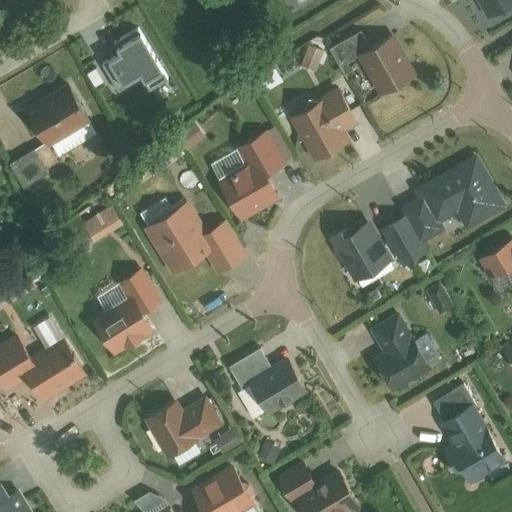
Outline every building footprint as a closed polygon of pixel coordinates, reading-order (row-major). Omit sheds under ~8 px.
[(511,0),(479,0),(491,20),(511,6),(511,0)] [(172,68),(148,26),(113,47),(137,88),(172,68)] [(368,50),(390,86),(415,70),(393,34),(370,47),(361,33),(335,48),(345,64),(368,50)] [(311,46),(303,67),(321,73),(328,52),(311,46)] [(93,126),(69,85),(34,105),(58,146),(93,126)] [(301,120),(324,159),(347,145),(340,133),(359,121),(343,94),(301,120)] [(229,178),(253,218),(286,198),(271,174),(285,166),(267,137),(242,152),(250,166),(229,178)] [(52,164),(39,141),(20,153),(33,176),(52,164)] [(472,212),(506,191),(480,150),(424,185),(429,192),(413,202),(430,230),(452,217),(447,209),(464,198),(472,212)] [(206,255),(216,272),(236,260),(217,231),(199,243),(180,213),(150,233),(175,274),(206,255)] [(405,213),(386,226),(409,260),(428,247),(405,213)] [(350,221),(331,233),(359,274),(394,251),(370,216),(354,226),(350,221)] [(89,230),(97,245),(114,235),(107,221),(89,230)] [(511,230),(485,247),(498,268),(511,259),(511,230)] [(99,314),(120,349),(156,327),(144,306),(162,295),(146,267),(120,283),(128,297),(99,314)] [(374,357),(391,385),(438,357),(425,335),(414,341),(401,320),(375,336),(385,351),(374,357)] [(41,372),(55,396),(88,376),(69,343),(37,362),(24,340),(0,354),(0,360),(16,387),(41,372)] [(251,379),(271,410),(313,383),(293,352),(274,365),(262,346),(235,363),(247,382),(251,379)] [(479,476),(511,454),(511,445),(471,379),(444,396),(468,433),(457,440),(479,476)] [(181,397),(153,414),(174,447),(220,418),(205,395),(187,406),(181,397)] [(317,511),(331,511),(364,492),(345,461),(326,473),(313,452),(289,467),(317,511)] [(234,461),(198,485),(214,510),(210,511),(229,511),(256,494),(234,461)] [(21,511),(2,480),(0,481),(0,511),(21,511)] [(178,511),(169,497),(144,511),(178,511)]
